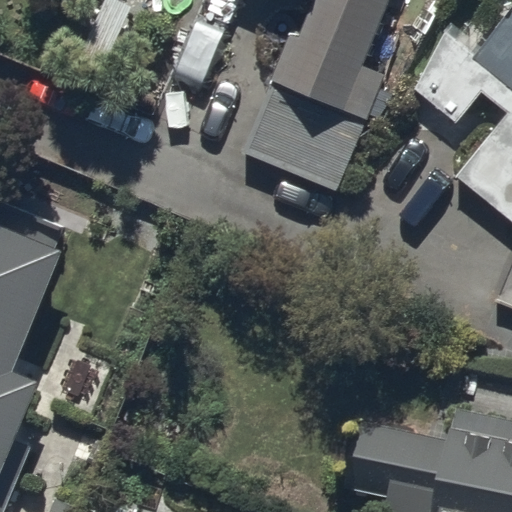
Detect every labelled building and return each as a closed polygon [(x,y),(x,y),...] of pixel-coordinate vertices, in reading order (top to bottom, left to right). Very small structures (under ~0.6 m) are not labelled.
[(105,61),(129,5),(117,0),(100,0),(79,51),(105,61)] [(300,43),(289,38),(241,155),(337,194),(386,76),(364,68),(391,0),(308,0),(316,3),(300,43)] [(511,8),(473,58),(445,33),(417,92),(458,127),(484,95),(511,118),(459,179),(511,224),(511,8)] [(0,511),(1,511),(32,438),(14,431),(41,365),(13,354),(63,234),(0,208),(0,511)] [(511,511),(511,422),(454,411),(447,442),(357,423),(343,491),(391,501),(388,511),(511,511)]
